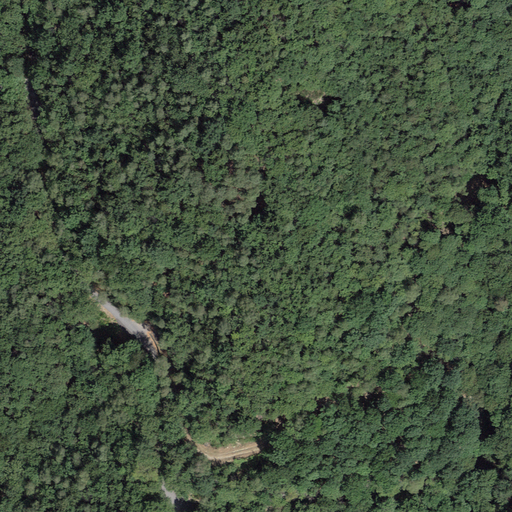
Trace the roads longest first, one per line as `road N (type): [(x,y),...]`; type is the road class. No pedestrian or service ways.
road 1 (unclassified): [(22,0),(58,229),(84,286),(152,352),(171,500),(211,509),(459,484),(475,494),(482,511)]
road 2 (track): [(511,229),(482,195),(453,209),(428,245),(392,362),(356,391),(294,414),(275,439),(235,454),(199,448),(162,342),(152,328),(134,328)]
